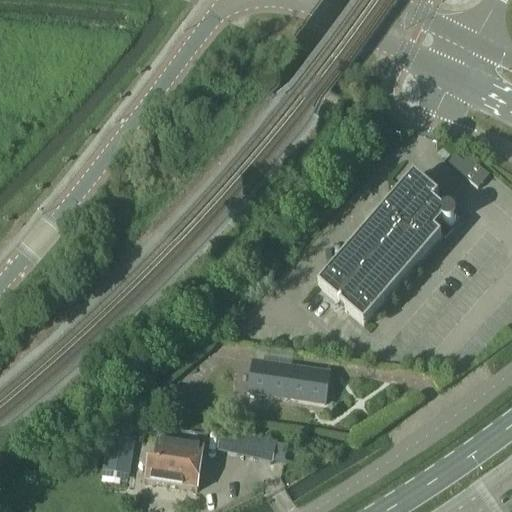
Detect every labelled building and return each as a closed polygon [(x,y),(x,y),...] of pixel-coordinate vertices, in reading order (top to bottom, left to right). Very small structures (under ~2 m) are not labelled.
[(477,169),(466,182),(478,193),(489,180),(477,169)] [(453,221),(453,217),(450,213),(447,211),(443,212),(441,214),(432,206),(438,199),(414,178),(317,289),(363,329),(441,240),(435,235),(444,225),(447,226),(450,225),(453,221)] [(248,396),(324,407),(329,377),(253,366),(248,396)] [(170,388),(168,405),(192,409),(195,392),(170,388)] [(221,434),(217,453),(271,465),(275,445),(221,434)] [(133,443),(106,439),(101,473),(128,477),(133,443)] [(203,451),(156,443),(153,464),(147,463),(144,486),(196,494),(203,451)]
